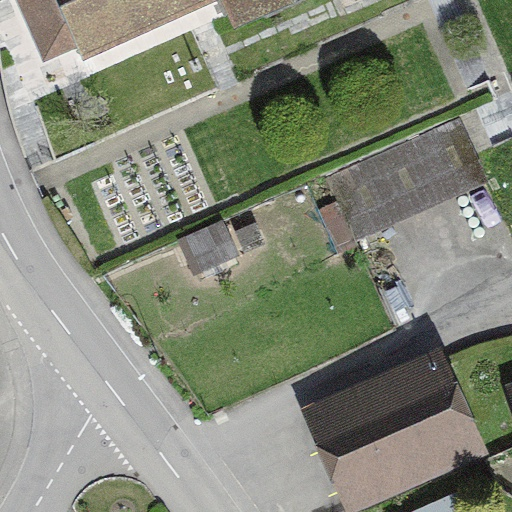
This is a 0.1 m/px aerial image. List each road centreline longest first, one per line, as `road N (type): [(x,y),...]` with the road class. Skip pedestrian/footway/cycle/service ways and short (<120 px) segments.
road 1 (residential): [(167,461),(448,330),(511,312)]
road 2 (tertiary): [(108,382),(0,226)]
road 3 (residential): [(27,511),(108,382)]
